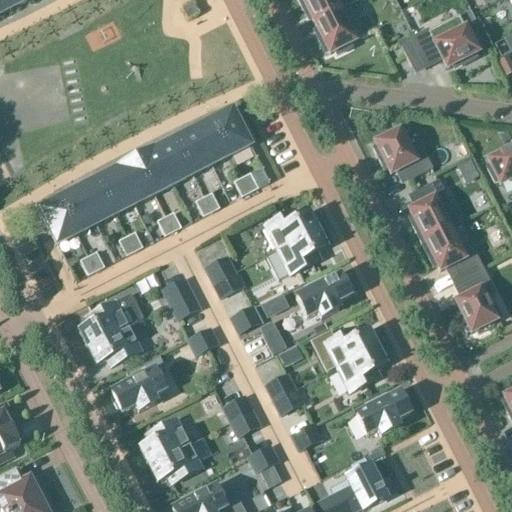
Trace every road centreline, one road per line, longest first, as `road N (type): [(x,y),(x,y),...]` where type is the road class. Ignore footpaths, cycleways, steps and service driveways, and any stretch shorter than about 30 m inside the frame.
road 1 (residential): [(0,219),(154,131),(271,84)]
road 2 (residential): [(459,381),(347,159)]
road 3 (residential): [(318,174),(430,395)]
road 4 (residential): [(139,511),(35,317)]
road 5 (residential): [(5,332),(99,511)]
road 6 (residential): [(511,114),(313,91)]
